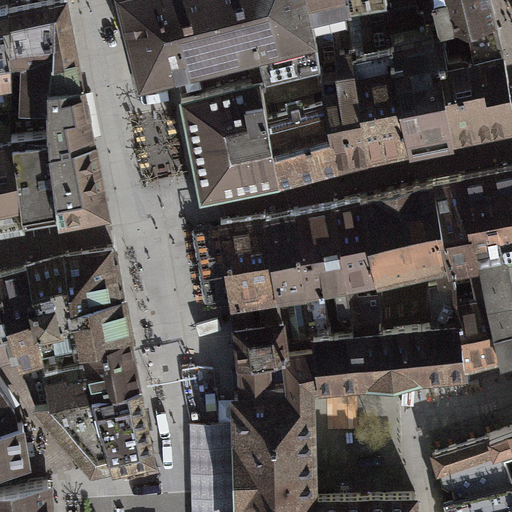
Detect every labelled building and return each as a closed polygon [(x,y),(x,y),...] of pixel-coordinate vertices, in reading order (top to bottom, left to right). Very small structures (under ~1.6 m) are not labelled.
[(23,68),(22,103),(47,102),(47,81),(50,81),(52,56),(53,0),(36,0),(11,5),(13,55),(11,55),(12,67),(23,68)] [(50,81),(82,79),(81,76),(68,9),(67,0),(66,0),(53,0),(52,56),(50,81)] [(312,11),(309,0),(119,0),(138,77),(178,68),(183,89),(249,72),(260,70),(261,73),(266,96),(324,81),(321,58),(319,42),(318,35),(312,11)] [(348,2),(348,0),(309,0),(312,11),(348,2)] [(355,49),(394,41),(387,5),(385,0),(355,0),(348,2),(312,11),(318,35),(319,42),(353,36),(355,49)] [(407,135),(409,142),(454,134),(453,126),(444,58),(451,57),(446,25),(441,25),(435,0),(427,0),(417,1),(387,5),(394,41),(399,90),(407,135)] [(435,0),(441,25),(446,25),(460,23),(469,26),(477,56),(504,49),(491,0),(435,0)] [(0,6),(0,107),(12,106),(12,67),(11,55),(13,55),(11,5),(0,6)] [(453,126),(454,134),(511,121),(511,94),(508,79),(510,79),(504,49),(477,56),(469,26),(460,23),(446,25),(451,57),(444,58),(453,126)] [(352,50),(355,49),(353,36),(319,42),(321,58),(324,81),(336,148),(338,158),(367,152),(365,141),(360,94),(352,50)] [(365,141),(367,152),(409,142),(407,135),(399,90),(394,41),(355,49),(352,50),(360,94),(365,141)] [(249,72),(183,89),(200,181),(201,189),(279,174),(277,164),(266,96),(261,73),(260,70),(249,72)] [(82,79),(50,81),(47,81),(47,102),(47,109),(48,136),(91,128),(82,79)] [(324,81),(266,96),(277,164),(279,174),(338,158),(336,148),(324,81)] [(12,137),(12,112),(12,106),(0,107),(0,224),(24,221),(24,218),(14,137),(12,137)] [(14,137),(24,218),(59,212),(50,144),(49,144),(48,136),(47,109),(12,112),(12,137),(14,137)] [(91,128),(48,136),(49,144),(50,144),(59,212),(106,203),(91,128)] [(485,274),(502,353),(511,350),(511,161),(463,171),(485,274)] [(457,277),(485,274),(463,171),(434,176),(457,277)] [(457,277),(434,176),(371,192),(361,194),(379,271),(391,269),(437,258),(441,278),(457,277)] [(352,310),(354,330),(383,327),(383,319),(381,319),(380,292),(357,293),(356,276),(379,271),(361,194),(337,199),(352,310)] [(352,310),(337,199),(296,207),(315,334),(332,333),(331,323),(326,317),(322,283),(335,282),(339,311),(352,310)] [(315,334),(296,207),(266,211),(282,314),(286,354),(316,348),(315,334)] [(282,314),(266,211),(222,217),(223,223),(194,228),(207,300),(233,296),(235,313),(282,314)] [(43,354),(46,368),(61,365),(66,346),(83,341),(130,331),(114,244),(68,250),(28,262),(43,354)] [(28,262),(0,269),(20,351),(21,360),(43,354),(28,262)] [(13,353),(20,351),(0,269),(0,346),(10,343),(13,353)] [(485,274),(457,277),(466,363),(502,353),(485,274)] [(315,334),(316,348),(321,381),(388,375),(394,374),(465,367),(466,363),(457,277),(441,278),(430,281),(433,322),(389,327),(383,327),(354,330),(332,333),(315,334)] [(282,314),(235,313),(241,360),(286,354),(282,314)] [(88,360),(96,389),(140,380),(130,331),(83,341),(88,360)] [(286,354),(241,360),(242,392),(235,392),(236,417),(238,511),(417,511),(417,491),(316,494),(313,415),(312,381),(321,381),(316,348),(286,354)] [(46,368),(43,354),(21,360),(36,401),(51,396),(46,368)] [(91,465),(114,460),(94,389),(96,389),(88,360),(61,365),(46,368),(51,396),(36,401),(91,465)] [(154,452),(140,380),(96,389),(94,389),(114,460),(154,452)] [(15,408),(0,385),(0,462),(29,458),(23,421),(16,421),(15,408)] [(511,424),(434,451),(447,511),(470,511),(511,503),(511,424)] [(0,511),(51,511),(49,476),(0,484),(0,511)] [(511,511),(511,503),(470,511),(511,511)]
